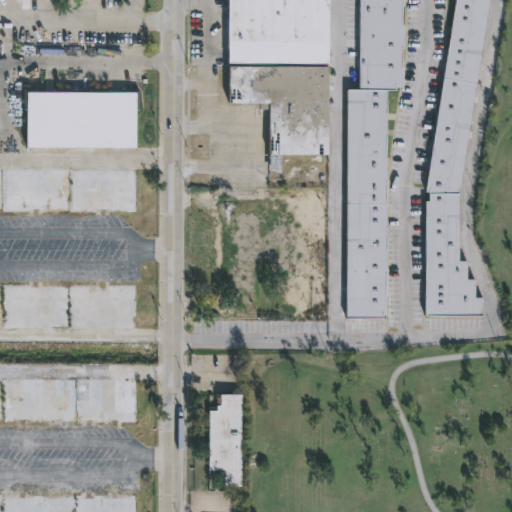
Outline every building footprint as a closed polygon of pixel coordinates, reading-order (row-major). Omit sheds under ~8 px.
[(327,0),(327,64),(223,64),(223,0),(327,0)] [(401,0),(401,89),(395,89),(395,91),(385,91),(385,318),(345,318),(346,91),(358,91),(358,0),(401,0)] [(486,0),(455,195),(455,262),(463,262),(463,281),(471,281),(471,299),(479,299),(479,318),(420,317),(421,194),(452,0),(486,0)] [(322,68),(322,156),(277,156),(277,174),(265,174),(265,155),(263,155),(263,104),(222,104),(222,67),(322,68)] [(139,90),(138,111),(135,111),(135,149),(25,149),(26,110),(22,110),(22,90),(36,90),(35,93),(53,93),(53,90),(72,90),(72,94),(89,94),(89,90),(108,90),(108,94),(126,94),(126,90),(139,90)] [(0,212),(0,170),(135,170),(135,213),(0,212)] [(259,208),(259,218),(288,218),(288,274),(327,274),(327,311),(279,311),(279,275),(259,275),(258,307),(247,307),(248,297),(229,297),(230,259),(228,259),(228,243),(230,243),(230,208),(259,208)] [(135,326),(0,326),(0,284),(135,284),(135,326)] [(0,421),(0,377),(135,378),(135,423),(0,421)] [(237,442),(237,486),(220,486),(220,469),(204,469),(204,409),(212,409),(212,404),(215,404),(215,393),(237,393),(237,442)] [(0,511),(0,493),(129,494),(134,495),(134,511),(0,511)]
